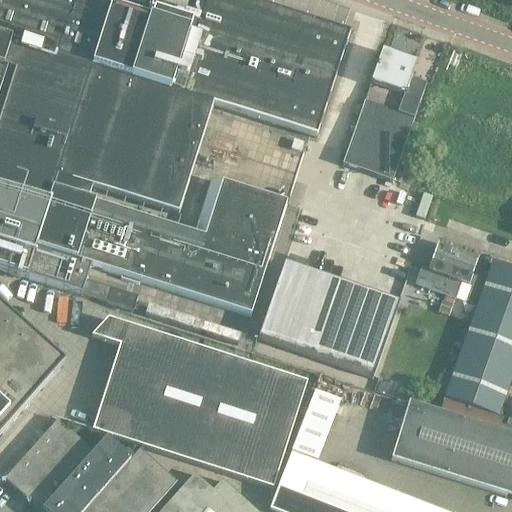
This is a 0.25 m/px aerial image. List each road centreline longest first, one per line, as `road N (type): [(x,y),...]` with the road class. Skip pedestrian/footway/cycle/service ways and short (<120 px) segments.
road 1 (unknown): [(0,469),(77,389),(50,320)]
road 2 (unknown): [(465,511),(359,466),(359,430)]
road 3 (unclassified): [(511,49),(372,0)]
